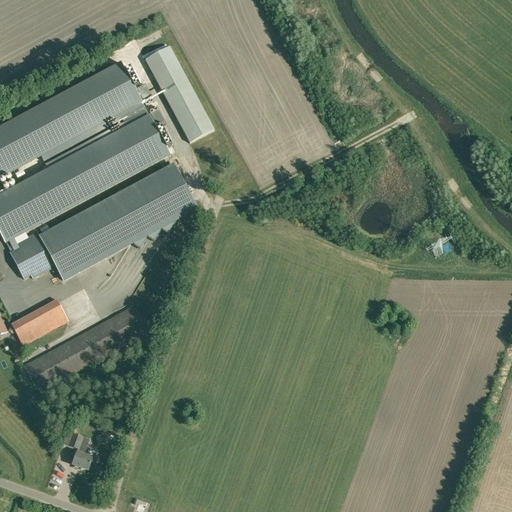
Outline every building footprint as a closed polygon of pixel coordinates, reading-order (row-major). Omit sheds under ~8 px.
[(189,144),(214,131),(170,47),(145,60),(189,144)] [(0,181),(42,159),(44,163),(117,124),(118,126),(45,165),(48,170),(0,195),(0,232),(6,244),(15,239),(169,156),(157,133),(151,123),(139,100),(132,87),(119,63),(0,127),(0,181)] [(143,102),(151,97),(145,85),(140,88),(141,90),(138,91),(143,102)] [(157,108),(149,112),(157,129),(165,125),(157,108)] [(173,165),(39,236),(56,268),(62,281),(197,209),(173,165)] [(39,236),(38,233),(9,248),(25,280),(32,276),(33,280),(56,268),(39,236)] [(11,326),(22,347),(51,332),(50,330),(68,320),(57,300),(40,310),(39,309),(30,313),(31,315),(11,326)] [(37,393),(46,389),(47,389),(149,333),(135,306),(32,362),(32,363),(24,368),(37,393)] [(84,456),(90,440),(73,434),(68,447),(79,451),(78,454),(84,456)] [(78,469),(78,468),(88,471),(93,459),(77,453),(72,466),(75,466),(74,468),(78,469)]
